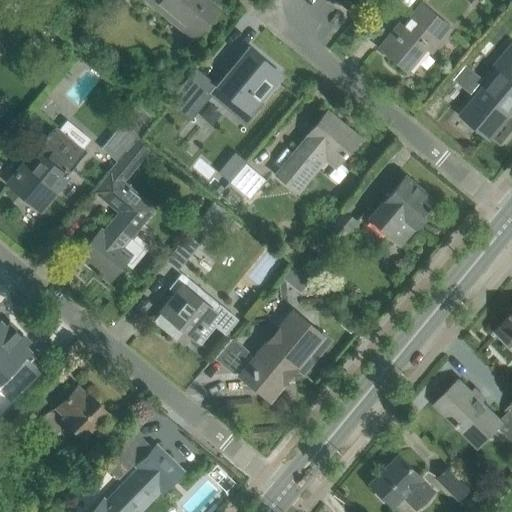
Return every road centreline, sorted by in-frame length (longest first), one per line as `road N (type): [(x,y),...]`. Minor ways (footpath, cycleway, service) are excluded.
road 1 (tertiary): [(283,493),(511,216)]
road 2 (residential): [(511,212),(301,42),(291,7)]
road 3 (residential): [(227,445),(0,258)]
